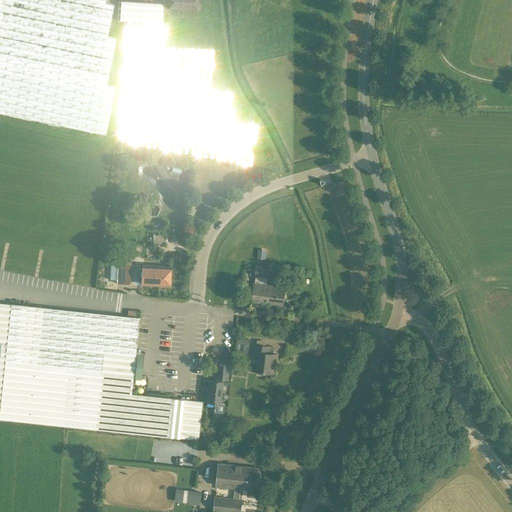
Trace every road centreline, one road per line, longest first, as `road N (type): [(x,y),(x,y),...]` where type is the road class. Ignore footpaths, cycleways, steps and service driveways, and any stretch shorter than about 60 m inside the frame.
road 1 (unclassified): [(195,310),(200,255),(220,219),(251,194),(371,156)]
road 2 (tertiary): [(305,511),(399,308)]
road 3 (unclassified): [(511,483),(470,424),(433,333),(399,308)]
road 4 (unknown): [(0,282),(158,306)]
road 5 (tertiary): [(371,156),(364,113),(373,0)]
road 6 (tertiary): [(399,308),(399,245),(371,156)]
